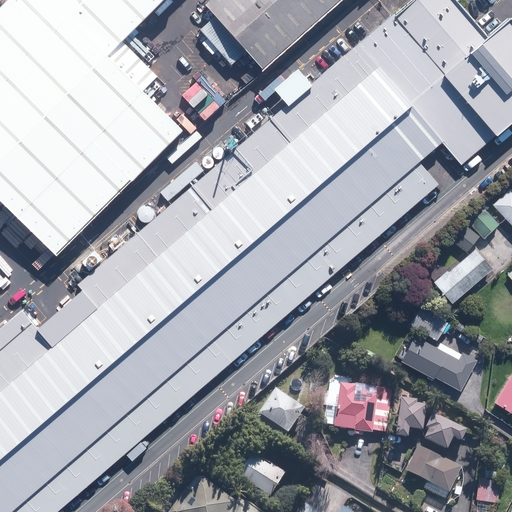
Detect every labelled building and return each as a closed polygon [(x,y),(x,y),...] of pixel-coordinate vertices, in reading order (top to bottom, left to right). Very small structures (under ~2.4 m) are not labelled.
[(407,0),(0,343),(0,511),(48,511),(511,122),(511,19),(511,18),(481,43),(444,0),(407,0)] [(163,0),(9,0),(0,9),(0,158),(109,53),(163,0)] [(346,0),(213,0),(204,8),(264,75),(346,0)] [(109,53),(0,158),(0,196),(59,257),(187,133),(109,53)] [(222,92),(208,78),(203,83),(216,97),(222,92)] [(204,170),(197,161),(161,192),(169,200),(204,170)] [(511,188),(511,187),(492,204),(511,224),(511,188)] [(486,209),(471,223),(484,238),(499,224),(486,209)] [(467,250),(479,235),(464,222),(451,237),(467,250)] [(452,302),(492,268),(475,248),(435,281),(452,302)] [(449,320),(423,304),(411,324),(437,339),(449,320)] [(496,323),(489,318),(479,330),(486,335),(496,323)] [(478,358),(463,350),(459,358),(415,334),(401,360),(434,378),(435,376),(461,390),(478,358)] [(511,411),(511,372),(495,401),(511,411)] [(386,432),(393,389),(378,387),(377,393),(355,390),(356,385),(341,383),(334,426),(349,429),(349,433),(351,435),(354,435),(356,433),(357,430),(373,432),(373,430),(386,432)] [(306,406),(276,388),(261,413),(290,431),(306,406)] [(418,400),(402,398),(396,435),(409,437),(410,427),(423,429),(427,405),(417,404),(418,400)] [(468,429),(433,413),(426,427),(429,429),(425,438),(448,449),(454,436),(462,441),(468,429)] [(463,466),(418,445),(405,471),(450,492),(463,466)] [(253,452),(238,476),(271,496),(286,472),(253,452)] [(260,511),(240,497),(237,501),(203,477),(193,491),(187,487),(169,511),(260,511)] [(480,477),(477,500),(478,500),(476,511),(496,511),(502,481),(480,477)] [(322,511),(305,503),(299,511),(322,511)]
